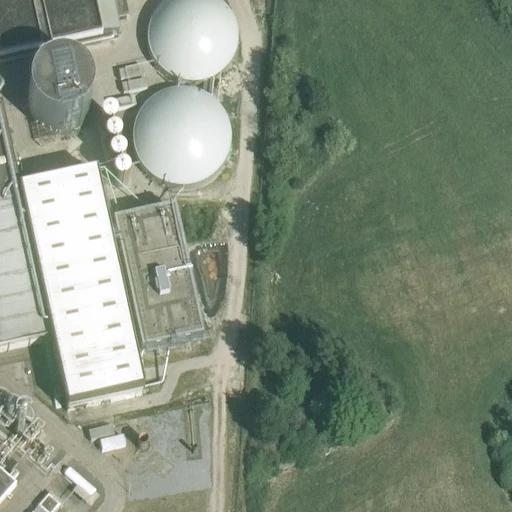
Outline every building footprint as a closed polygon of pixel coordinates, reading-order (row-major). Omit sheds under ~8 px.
[(0,0),(0,65),(100,43),(100,42),(117,38),(114,22),(128,19),(123,0),(0,0)] [(236,48),(237,40),(236,31),(233,23),(229,15),(224,8),(217,3),(211,0),(171,0),(167,3),(160,8),(154,15),(150,23),(148,31),(147,40),(147,49),(150,57),(153,64),(158,71),(165,76),(172,81),(179,84),(188,85),(196,85),(204,84),(212,81),(219,76),(225,71),(230,64),(234,56),(236,48)] [(45,120),(57,119),(67,114),(75,106),(79,96),(80,85),(77,75),(71,66),(62,60),(52,57),(42,57),(32,61),(24,68),(19,76),(16,88),(18,100),(24,110),(34,117),(45,120)] [(229,150),(230,141),(229,132),(226,123),(222,115),(217,108),(210,102),(202,97),(194,94),(185,92),(176,92),(167,94),(158,97),(150,102),(144,108),(138,115),(134,123),(132,132),(131,141),(132,150),(134,159),(138,167),(144,174),(150,181),(158,185),(167,189),(176,190),(185,190),(194,189),(202,185),(210,181),(217,174),(222,167),(226,159),(229,150)] [(0,354),(49,344),(51,343),(66,413),(142,396),(95,178),(18,194),(0,109),(0,354)] [(111,226),(140,356),(202,342),(173,212),(111,226)] [(60,479),(93,506),(101,496),(68,469),(60,479)] [(0,472),(0,504),(16,486),(0,472)] [(37,509),(40,511),(55,511),(60,507),(47,496),(37,509)]
